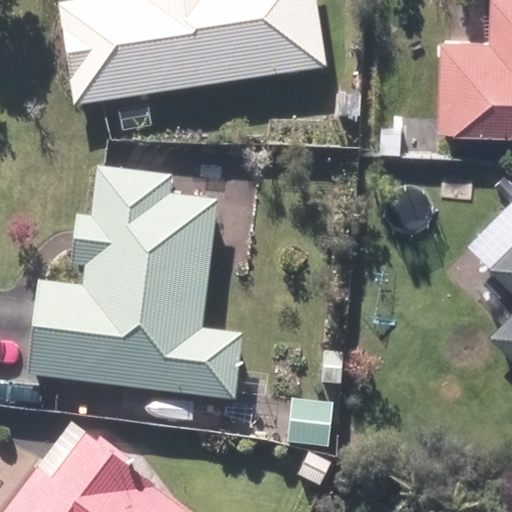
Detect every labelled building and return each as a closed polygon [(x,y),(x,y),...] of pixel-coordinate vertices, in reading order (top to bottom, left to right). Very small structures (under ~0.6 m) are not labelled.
[(98,0),(56,6),(72,109),(324,71),(312,0),(98,0)] [(437,39),(434,127),(511,130),(511,0),(487,0),(486,41),(437,39)] [(30,341),(26,377),(231,402),(239,337),(198,332),(214,204),(166,198),(169,179),(97,170),(91,221),(76,219),(70,268),(83,269),(81,289),(37,284),(30,341)] [(511,306),(486,333),(511,359),(511,240),(487,265),(511,290),(511,306)] [(338,408),(262,403),(260,431),(336,435),(338,408)] [(182,511),(83,437),(49,483),(35,473),(4,511),(182,511)]
